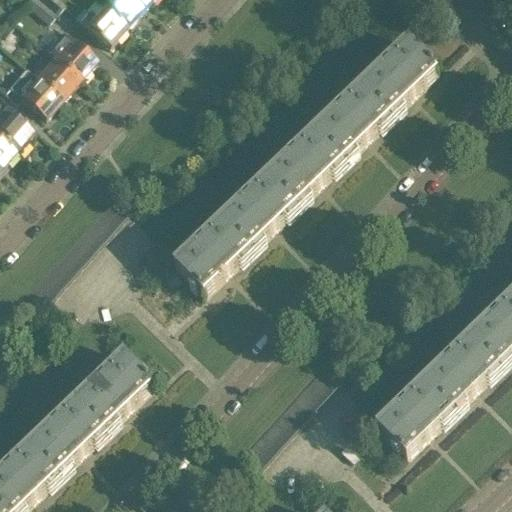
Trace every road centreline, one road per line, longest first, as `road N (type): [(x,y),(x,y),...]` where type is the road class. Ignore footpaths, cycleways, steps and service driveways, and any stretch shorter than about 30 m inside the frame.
road 1 (residential): [(511,83),(125,511)]
road 2 (residential): [(0,247),(219,0)]
